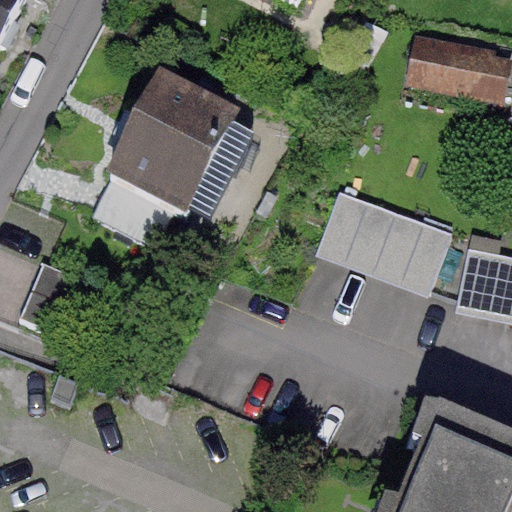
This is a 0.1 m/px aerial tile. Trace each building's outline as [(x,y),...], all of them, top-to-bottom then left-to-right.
[(0,0),(0,80),(34,4),(25,0),(0,0)] [(301,0),(271,0),(295,12),(301,0)] [(511,82),(511,54),(416,37),(406,88),(508,106),(511,82)] [(237,115),(153,75),(109,167),(192,207),(237,115)] [(455,236),(342,192),(317,257),(430,300),(455,236)] [(511,261),(470,253),(457,314),(511,325),(511,261)] [(95,298),(43,274),(18,327),(71,351),(95,298)] [(405,511),(511,511),(511,460),(440,430),(405,511)]
